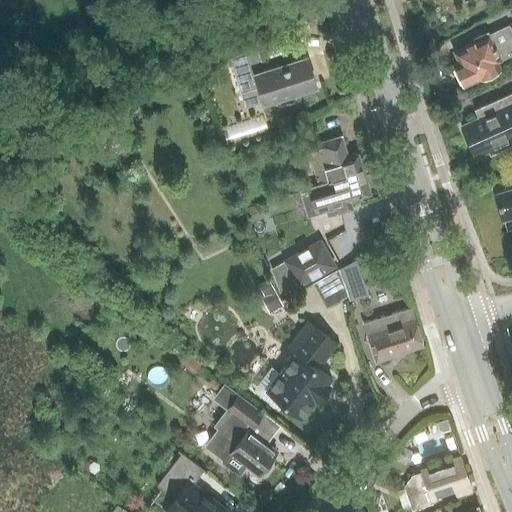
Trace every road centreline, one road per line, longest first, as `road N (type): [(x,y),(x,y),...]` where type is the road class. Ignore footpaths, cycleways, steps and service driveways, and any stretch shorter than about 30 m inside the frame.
road 1 (secondary): [(467,356),(361,0)]
road 2 (unclassified): [(323,511),(381,435),(467,356)]
road 3 (secondary): [(511,474),(467,356)]
